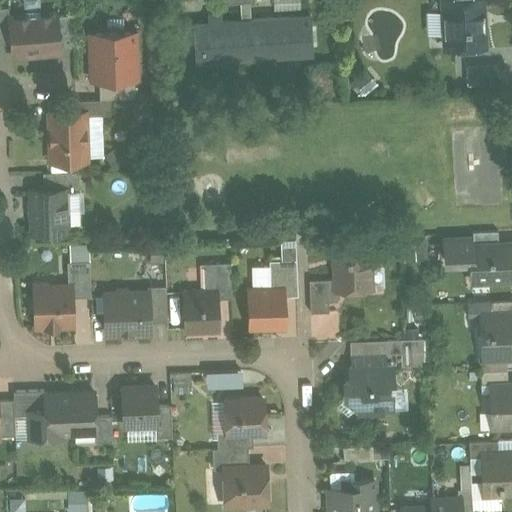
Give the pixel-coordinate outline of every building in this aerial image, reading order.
[(483,0),(443,0),(445,13),(441,17),(442,26),(445,29),(446,47),(485,45),(483,0)] [(41,10),(26,11),(26,15),(10,17),(13,54),(60,50),(57,15),(57,13),(41,14),(41,10)] [(310,15),(218,20),(217,11),(177,13),(178,34),(196,33),(198,60),(313,52),(310,15)] [(71,14),(57,15),(60,47),(74,46),(71,14)] [(91,34),(92,78),(98,78),(135,76),(137,77),(136,32),(91,34)] [(505,64),(469,65),(470,82),(506,80),(505,64)] [(98,78),(99,98),(112,98),(136,97),(135,76),(98,78)] [(112,113),(112,98),(99,98),(100,114),(112,113)] [(87,110),(50,112),(52,159),(88,158),(87,110)] [(80,170),(44,171),(45,189),(66,188),(66,189),(81,189),(80,170)] [(66,189),(66,188),(45,189),(33,189),(34,231),(39,231),(43,235),(55,235),(59,230),(67,230),(66,189)] [(499,229),(474,230),(474,244),(499,243),(499,229)] [(474,244),(471,244),(471,236),(446,237),(447,260),(448,260),(448,257),(472,256),(473,279),(511,277),(511,242),(499,243),(474,244)] [(370,246),(335,247),(336,277),(337,288),(338,288),(372,286),(370,246)] [(91,259),(73,260),(73,257),(72,257),(73,260),(68,260),(69,284),(73,284),(73,296),(92,295),(91,259)] [(297,258),(270,259),(271,287),(283,286),(284,295),(299,294),(297,258)] [(232,261),(205,262),(206,289),(218,289),(218,297),(233,297),(232,261)] [(336,277),(310,278),(311,311),(330,310),(330,300),(339,299),(338,288),(337,288),(336,277)] [(69,284),(48,285),(48,291),(35,291),(36,325),(46,325),(47,326),(60,326),(60,324),(74,324),(73,296),(73,284),(69,284)] [(169,320),(167,284),(148,285),(148,290),(149,290),(150,290),(151,320),(169,320)] [(271,287),(250,287),(251,301),(249,303),(249,311),(251,313),(252,326),(285,325),(284,295),(283,286),(271,287)] [(131,291),(127,287),(119,287),(115,291),(113,291),(114,310),(106,311),(107,332),(151,330),(151,320),(150,290),(149,290),(148,290),(131,291)] [(206,289),(185,290),(185,303),(183,305),(184,314),(186,316),(186,329),(219,328),(218,297),(218,289),(206,289)] [(511,298),(492,299),(493,313),(511,312),(511,298)] [(511,312),(493,313),(482,314),(484,356),(483,358),(511,356),(511,312)] [(426,337),(401,338),(401,351),(414,351),(415,363),(427,363),(426,337)] [(401,351),(401,338),(388,339),(388,352),(401,351)] [(388,339),(353,340),(353,353),(384,351),(385,352),(388,352),(388,339)] [(384,351),(353,353),(353,365),(351,366),(352,379),(345,380),(346,396),(338,405),(349,414),(357,406),(372,405),(377,409),(393,408),(392,390),(388,390),(388,379),(394,379),(393,364),(385,364),(385,352),(384,351)] [(235,383),(235,368),(198,370),(198,385),(235,383)] [(507,369),(481,370),(482,386),(491,385),(491,384),(508,383),(507,369)] [(185,372),(166,373),(166,391),(185,390),(185,372)] [(511,383),(508,383),(491,384),(491,385),(492,411),(499,411),(499,425),(511,424),(511,383)] [(156,384),(123,386),(125,424),(156,423),(158,423),(157,405),(156,384)] [(46,389),(14,390),(15,398),(15,415),(30,414),(30,409),(46,409),(45,393),(47,392),(46,389)] [(47,392),(45,393),(46,409),(30,409),(30,414),(31,430),(47,430),(47,436),(62,435),(62,432),(96,431),(97,430),(96,415),(95,391),(47,392)] [(254,396),(244,397),(242,399),(226,399),(228,430),(228,432),(254,431),(266,430),(264,398),(256,398),(254,396)] [(15,398),(0,398),(0,434),(16,433),(15,415),(15,398)] [(172,404),(157,405),(158,423),(156,423),(157,436),(173,436),(172,404)] [(112,414),(96,415),(97,430),(96,431),(96,441),(113,440),(112,414)] [(254,431),(228,432),(228,430),(218,431),(218,447),(249,446),(251,446),(254,446),(254,431)] [(498,439),(470,440),(471,457),(483,456),(483,453),(499,453),(498,439)] [(373,444),(344,445),(345,459),(373,458),(373,444)] [(218,447),(213,447),(214,468),(224,468),(224,466),(250,465),(249,446),(218,447)] [(511,452),(499,453),(483,453),(483,456),(485,487),(500,486),(501,492),(511,491),(511,452)] [(250,465),(224,466),(224,468),(226,504),(231,504),(234,507),(244,506),(247,503),(269,502),(267,464),(250,465)] [(353,470),(332,471),(331,473),(331,488),(346,487),(345,480),(355,480),(355,472),(353,470)] [(355,480),(345,480),(346,487),(331,488),(330,488),(331,511),(351,511),(376,511),(376,510),(374,479),(355,480)] [(473,511),(472,487),(458,487),(459,497),(459,511),(473,511)] [(62,490),(62,510),(81,510),(80,490),(62,490)] [(459,511),(459,497),(434,498),(434,506),(434,511),(459,511)]
